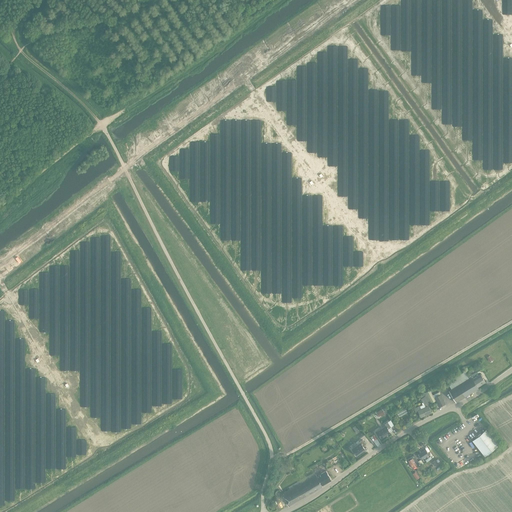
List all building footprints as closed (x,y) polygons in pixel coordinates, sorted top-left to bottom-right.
[(449,391),(456,402),(478,388),(477,387),(485,382),(480,374),(472,379),(470,376),(468,377),(464,372),(447,382),(452,389),(449,391)] [(427,392),(424,393),(424,394),(429,402),(429,401),(431,403),(436,401),(439,407),(445,404),(441,394),(439,392),(433,395),(430,390),(427,392)] [(424,394),(420,396),(421,399),(424,404),(428,402),(429,402),(424,394)] [(418,411),(421,417),(431,413),(429,407),(424,409),(424,408),(421,409),(420,406),(414,409),(416,412),(418,411)] [(400,416),(408,412),(406,408),(398,412),(400,416)] [(386,426),(377,432),(381,438),(390,433),(388,429),(391,427),(388,422),(384,424),(386,426)] [(485,456),(498,445),(486,429),(472,440),(485,456)] [(360,443),(352,449),(356,455),(365,449),(363,447),(366,445),(362,440),(359,442),(360,443)] [(425,449),(418,454),(422,459),(429,454),(425,449)] [(419,466),(423,464),(424,465),(426,464),(422,458),(421,460),(418,461),(414,455),(407,459),(413,468),(418,464),(419,466)] [(283,475),(285,465),(277,463),(273,479),(279,480),(281,474),(283,475)] [(283,493),(289,504),(290,505),(323,486),(322,485),(331,480),(326,470),(317,476),(316,474),(283,493)]
